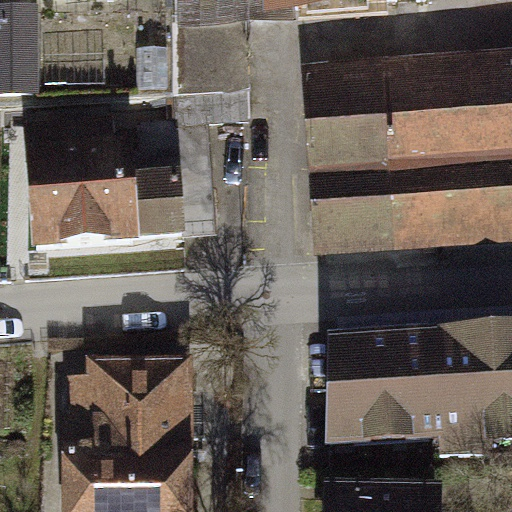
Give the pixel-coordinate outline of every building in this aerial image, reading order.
[(184,0),(184,19),(249,14),(455,0),(184,0)] [(0,7),(0,94),(34,95),(34,8),(0,7)] [(183,123),(32,131),(34,231),(35,247),(220,235),(210,124),(252,121),(249,14),(184,19),(183,123)] [(511,52),(313,62),(323,254),(511,244),(511,52)] [(511,341),(468,345),(330,355),(330,468),(511,454),(511,341)] [(63,511),(184,511),(185,370),(64,369),(63,511)] [(321,511),(434,511),(434,501),(322,500),(321,511)]
